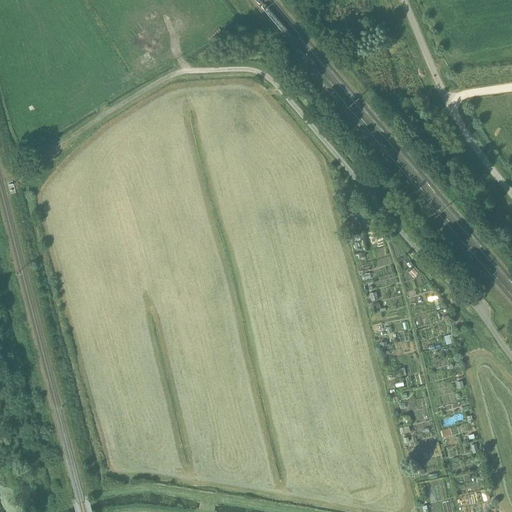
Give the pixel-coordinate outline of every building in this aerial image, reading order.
[(414,278),(420,273),(415,267),(409,272),(414,278)] [(378,300),(376,292),(370,294),(372,301),(378,300)] [(372,304),(373,310),(380,309),(381,309),(379,302),(372,304)] [(411,423),(409,416),(402,417),(404,425),(411,423)] [(410,432),(409,425),(402,427),(403,434),(410,432)]
